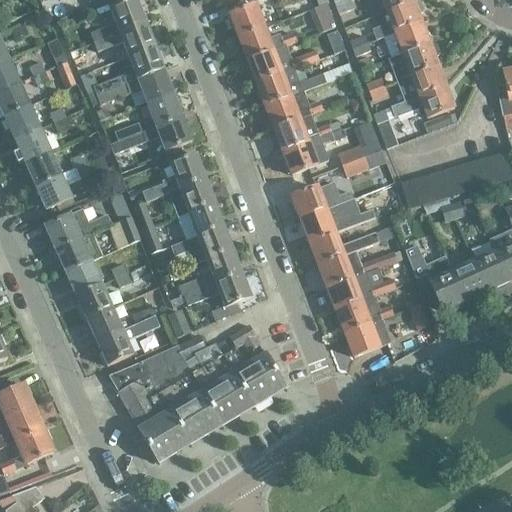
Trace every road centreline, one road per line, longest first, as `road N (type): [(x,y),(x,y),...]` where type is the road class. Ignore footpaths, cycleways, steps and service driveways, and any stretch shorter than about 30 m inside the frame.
road 1 (residential): [(335,428),(174,0)]
road 2 (residential): [(124,511),(0,234)]
road 3 (residential): [(335,428),(511,338)]
